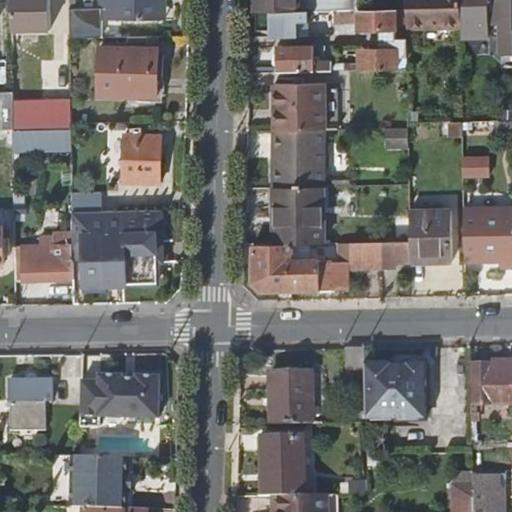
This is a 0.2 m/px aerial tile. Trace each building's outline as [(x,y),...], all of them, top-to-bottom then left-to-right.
[(11,0),(12,31),(50,31),(49,0),(11,0)] [(102,39),(102,18),(122,19),(123,20),(160,20),(160,0),(165,1),(165,0),(102,0),(102,9),(70,9),(70,39),(102,39)] [(334,11),(358,11),(358,0),(278,0),(279,12),(309,11),(334,11)] [(406,0),(406,10),(407,30),(461,29),(460,0),(406,0)] [(511,0),(460,0),(461,29),(462,41),(487,41),(488,23),(500,23),(500,58),(511,57),(511,0)] [(407,30),(406,10),(358,11),(334,11),(334,35),(339,36),(339,23),(361,23),(366,31),(382,30),(383,52),(368,52),(362,58),(362,63),(315,63),(315,48),(278,48),(278,72),(396,70),(408,70),(407,30)] [(309,11),(279,12),(257,13),(257,39),(299,38),(299,22),(310,22),(309,11)] [(100,48),(99,97),(157,99),(158,50),(100,48)] [(282,131),(323,130),(323,83),(301,84),(301,79),(275,79),(276,131),(282,131)] [(0,131),(14,132),(13,104),(13,102),(13,93),(0,93),(0,131)] [(72,131),(72,124),(71,103),(13,104),(14,132),(43,131),(72,131)] [(409,143),(409,129),(389,129),(389,144),(409,143)] [(275,154),(275,187),(324,187),(323,130),(282,131),(282,148),(286,148),(286,154),(275,154)] [(72,131),(43,131),(43,149),(72,148),(72,131)] [(275,131),(275,154),(286,154),(286,148),(282,148),(282,131),(276,131),(275,131)] [(125,136),(124,185),(161,186),(162,137),(125,136)] [(324,187),(275,187),(276,245),(296,244),(325,244),(324,187)] [(73,195),(73,213),(102,213),(102,195),(73,195)] [(163,286),(162,212),(102,213),(73,213),(73,235),(74,259),(84,260),(85,288),(163,286)] [(411,243),(412,264),(452,264),(452,212),(411,212),(411,243)] [(511,215),(465,216),(465,261),(505,260),(505,268),(511,268),(511,215)] [(74,281),(74,259),(73,235),(53,236),(53,239),(41,239),(42,248),(24,248),(25,282),(74,281)] [(296,244),(276,245),(255,245),(254,283),(262,293),(334,292),(333,289),(349,289),(349,270),(397,270),(397,264),(412,264),(411,243),(328,244),(329,260),(297,261),(296,244)] [(25,282),(24,248),(15,248),(16,282),(25,282)] [(367,366),(367,350),(350,350),(350,373),(367,373),(367,366)] [(511,363),(475,365),(476,406),(511,405),(511,363)] [(367,366),(367,373),(368,423),(429,421),(428,365),(367,366)] [(274,373),(274,426),(315,425),(315,373),(274,373)] [(12,383),(12,403),(55,403),(56,383),(12,383)] [(96,383),(97,423),(117,423),(117,383),(96,383)] [(20,431),(27,431),(27,416),(39,416),(39,408),(21,409),(20,431)] [(27,416),(27,431),(39,432),(39,416),(27,416)] [(267,496),(278,496),(300,496),(300,455),(308,454),(308,437),(266,438),(267,496)] [(128,459),(81,458),(75,458),(74,508),(85,508),(127,509),(128,459)] [(475,476),(475,511),(494,511),(494,476),(475,476)] [(333,511),(333,495),(300,496),(278,496),(277,511),(333,511)]
